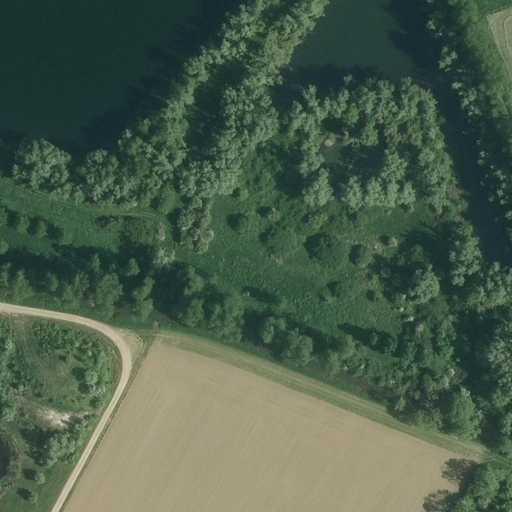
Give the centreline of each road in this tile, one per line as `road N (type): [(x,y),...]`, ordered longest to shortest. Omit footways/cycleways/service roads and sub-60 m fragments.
road 1 (track): [(333,284),(257,249),(208,213),(157,220),(88,209),(0,179)]
road 2 (track): [(0,308),(108,326),(133,355),(57,511)]
